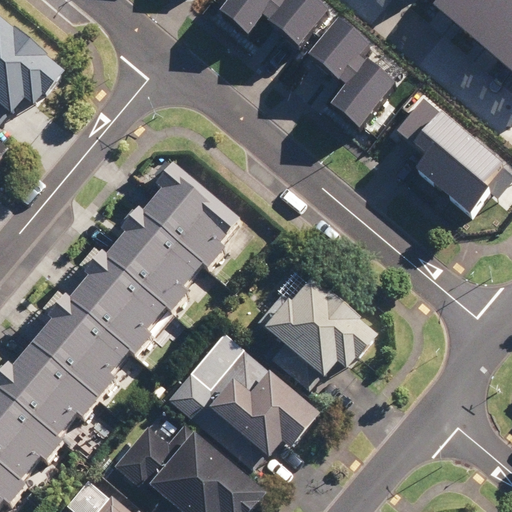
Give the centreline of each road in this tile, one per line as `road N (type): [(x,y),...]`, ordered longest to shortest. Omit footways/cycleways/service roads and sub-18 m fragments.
road 1 (residential): [(165,59),(497,336)]
road 2 (residential): [(165,59),(0,257)]
road 3 (residential): [(378,0),(511,110)]
road 4 (residential): [(357,511),(442,413)]
